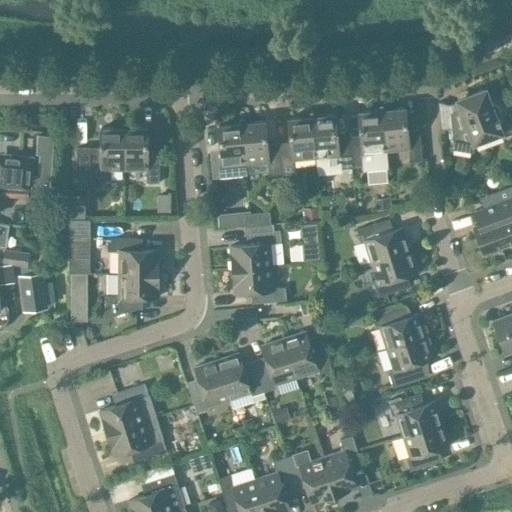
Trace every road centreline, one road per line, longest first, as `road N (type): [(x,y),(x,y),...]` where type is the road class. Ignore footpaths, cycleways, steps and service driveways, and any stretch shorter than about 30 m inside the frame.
road 1 (residential): [(176,93),(194,310),(184,323),(62,365),(56,380),(96,511)]
road 2 (residential): [(393,511),(507,468),(462,328),(463,303)]
road 3 (residential): [(176,93),(426,77)]
road 4 (residential): [(426,77),(440,222),(463,303)]
road 5 (residential): [(0,84),(143,85),(176,93)]
